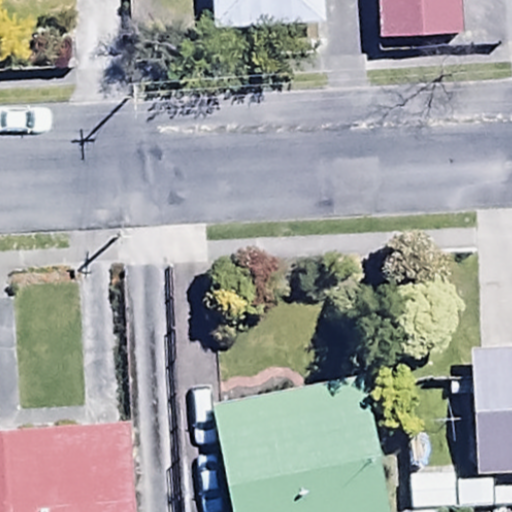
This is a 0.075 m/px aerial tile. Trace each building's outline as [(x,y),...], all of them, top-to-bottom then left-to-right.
[(214,0),(217,45),(326,38),(323,0),(214,0)] [(460,0),(377,0),(379,52),(462,50),(460,0)] [(511,365),(478,367),(482,484),(511,482),(511,365)] [(386,511),(368,393),(216,417),(232,511),(386,511)] [(133,511),(131,440),(0,445),(0,511),(133,511)] [(455,511),(454,477),(410,479),(409,511),(455,511)]
